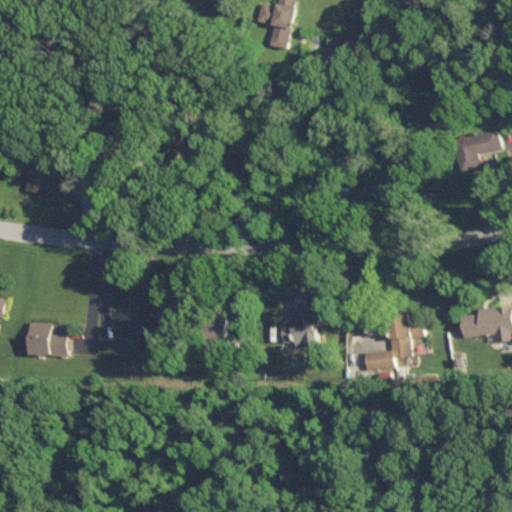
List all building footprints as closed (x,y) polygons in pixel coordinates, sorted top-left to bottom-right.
[(271,43),(290,47),(299,6),(273,0),(262,0),(259,18),(276,22),(271,43)] [(0,61),(11,65),(22,34),(0,25),(0,61)] [(483,151),(506,147),(502,128),(462,136),(469,168),(486,164),(483,151)] [(46,184),(76,189),(78,169),(70,168),(71,161),(31,155),(26,188),(45,191),(46,184)] [(0,313),(6,315),(9,295),(0,293),(0,313)] [(320,344),(320,323),(325,322),(324,302),(309,303),(309,317),(297,318),(297,321),(285,322),(286,340),(297,339),(297,345),(320,344)] [(465,312),(466,334),(496,332),(496,338),(511,337),(511,302),(481,305),(482,311),(465,312)] [(112,311),(113,328),(128,328),(128,335),(149,335),(149,328),(160,327),(159,304),(135,304),(136,310),(112,311)] [(368,367),(397,366),(397,354),(412,353),(412,335),(415,335),(414,311),(392,312),(393,347),(367,349),(368,367)] [(228,314),(219,314),(219,334),(212,334),(212,350),(227,350),(228,314)] [(54,320),(32,319),(31,352),(69,353),(69,331),(54,331),(54,320)]
